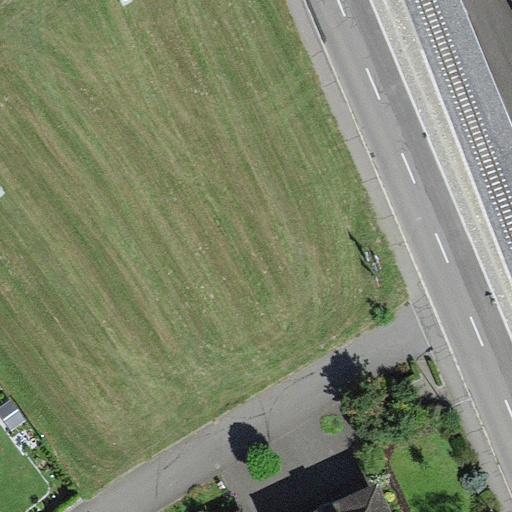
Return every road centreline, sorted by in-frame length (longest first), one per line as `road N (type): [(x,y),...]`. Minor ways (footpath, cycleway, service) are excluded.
road 1 (residential): [(96,511),(409,326),(464,302)]
road 2 (tertiary): [(338,0),(464,302)]
road 3 (tertiary): [(464,302),(511,415)]
